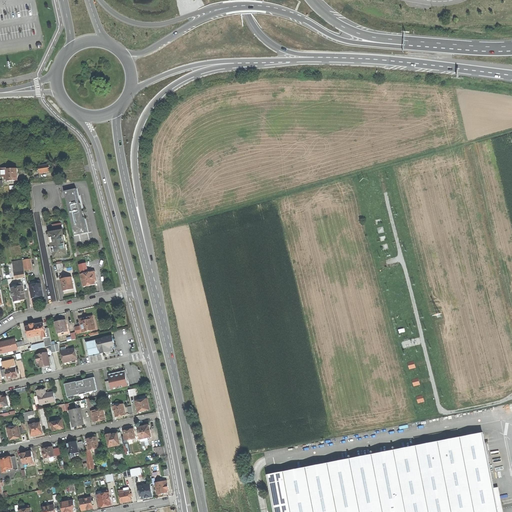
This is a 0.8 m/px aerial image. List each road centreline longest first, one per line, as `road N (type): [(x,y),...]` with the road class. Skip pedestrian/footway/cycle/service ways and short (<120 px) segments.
road 1 (secondary): [(160,324),(134,163),(145,113),(196,72),(289,59)]
road 2 (secondary): [(160,324),(115,109)]
road 3 (secondary): [(203,511),(160,324)]
road 4 (secondary): [(438,45),(355,42),(255,7)]
road 5 (secondary): [(81,116),(100,152),(136,290)]
road 6 (secondary): [(338,57),(511,75)]
road 7 (residential): [(0,449),(168,412)]
road 8 (secondary): [(255,7),(224,5),(148,25),(121,18),(99,0)]
road 9 (secondary): [(131,88),(206,62),(289,59)]
road 10 (residential): [(0,388),(153,352)]
road 11 (secondary): [(255,7),(214,13),(147,50),(124,52)]
road 12 (tertiary): [(438,45),(373,37),(311,0)]
road 13 (tertiary): [(244,0),(275,45),(338,57)]
